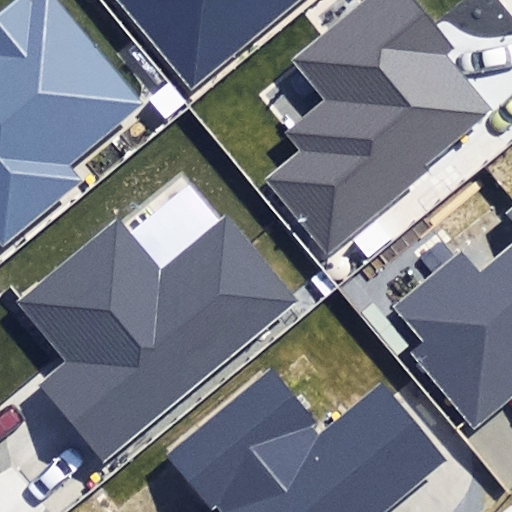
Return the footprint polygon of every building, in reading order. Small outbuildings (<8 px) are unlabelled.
[(0,235),(6,242),(78,181),(68,169),(144,105),(54,0),(14,0),(0,12),(0,235)] [(116,0),(185,88),(299,0),(116,0)] [(265,176),(328,250),(493,111),(444,53),(452,47),(412,0),(361,0),(289,61),(322,100),(282,133),(297,150),(265,176)] [(511,209),(506,215),(511,222),(511,245),(479,273),(461,250),(391,307),(422,344),(410,354),(473,430),(511,398),(511,209)] [(37,384),(104,466),(303,302),(230,214),(161,271),(120,223),(20,305),(66,360),(37,384)] [(314,420),(266,365),(158,457),(205,511),(211,511),(217,508),(220,511),(374,511),(438,458),(381,391),(321,442),(307,426),(314,420)]
